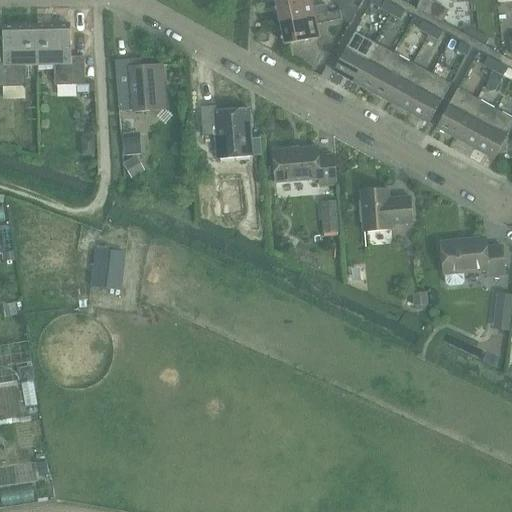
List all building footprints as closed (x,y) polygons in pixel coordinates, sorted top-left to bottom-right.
[(288,0),(276,3),(280,24),(347,10),(345,1),(326,5),(312,8),(310,0),(288,0)] [(420,0),(417,8),(417,10),(426,15),(433,3),(427,0),(420,0)] [(380,9),(390,15),(394,7),(384,1),(380,9)] [(316,25),(341,20),(350,24),(359,7),(347,10),(280,24),(284,46),(319,38),(316,25)] [(394,7),(390,15),(400,20),(404,12),(394,7)] [(418,30),(428,35),(432,28),(422,22),(418,30)] [(25,68),(37,67),(36,26),(2,27),(2,48),(0,47),(0,88),(25,88),(25,68)] [(36,26),(37,67),(54,67),(54,87),(84,86),(83,58),(70,59),(70,26),(36,26)] [(467,27),(463,35),(473,41),(474,41),(478,33),(467,27)] [(432,28),(428,35),(438,41),(442,33),(432,28)] [(355,32),(333,72),(352,82),(374,43),(355,32)] [(478,33),(474,41),(473,41),(484,47),(489,39),(478,33)] [(374,43),(352,82),(371,93),(393,53),(374,43)] [(456,51),(466,57),(470,49),(461,43),(456,51)] [(393,53),(371,93),(390,103),(412,64),(393,53)] [(483,66),(493,72),(497,64),(487,58),(483,66)] [(118,113),(120,113),(132,112),(132,113),(150,112),(156,117),(162,111),(165,110),(162,67),(130,69),(129,61),(114,62),(118,113)] [(412,64),(390,103),(409,114),(431,74),(412,64)] [(497,64),(493,72),(502,77),(507,69),(497,64)] [(431,74),(409,114),(428,124),(450,85),(431,74)] [(490,78),(484,88),(490,92),(495,90),(499,83),(490,78)] [(458,90),(436,128),(455,139),(477,100),(458,90)] [(477,100),(455,139),(474,150),(496,111),(477,100)] [(216,108),(200,109),(202,137),(215,136),(217,161),(251,158),(250,139),(249,139),(248,127),(249,127),(247,110),(216,112),(216,108)] [(511,119),(496,111),(474,150),(494,161),(511,127),(511,119)] [(139,134),(122,135),(123,156),(140,155),(139,134)] [(95,137),(81,138),(82,156),(96,156),(95,137)] [(250,141),(251,158),(260,157),(259,140),(250,141)] [(317,148),(272,152),(275,184),(318,180),(319,187),(336,185),(333,157),(317,158),(317,148)] [(133,160),(123,166),(131,179),(141,173),(133,160)] [(390,225),(411,224),(409,198),(388,200),(387,190),(360,192),(364,232),(391,230),(390,225)] [(321,203),(323,234),(339,233),(337,202),(321,203)] [(260,218),(248,223),(255,238),(266,233),(260,218)] [(464,283),(463,274),(486,271),(487,278),(503,276),(500,248),(485,249),(484,240),(440,244),(443,275),(444,275),(445,284),(448,287),(461,286),(464,283)] [(91,288),(120,292),(125,255),(95,251),(91,288)] [(14,252),(2,254),(3,262),(15,261),(14,252)] [(425,303),(426,303),(425,292),(412,294),(413,305),(414,308),(425,307),(425,303)] [(511,295),(498,294),(495,329),(509,330),(511,304),(511,295)] [(30,372),(20,373),(22,381),(31,379),(30,372)] [(47,463),(37,465),(39,478),(49,476),(47,463)]
